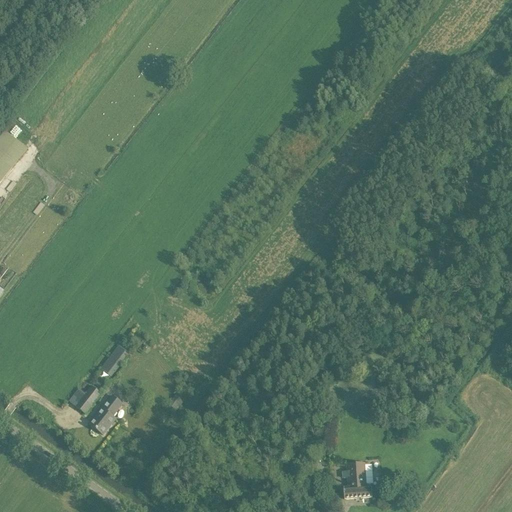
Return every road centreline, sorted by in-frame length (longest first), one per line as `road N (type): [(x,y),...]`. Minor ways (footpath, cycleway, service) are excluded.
road 1 (tertiary): [(128,511),(0,420)]
road 2 (track): [(82,0),(0,107)]
